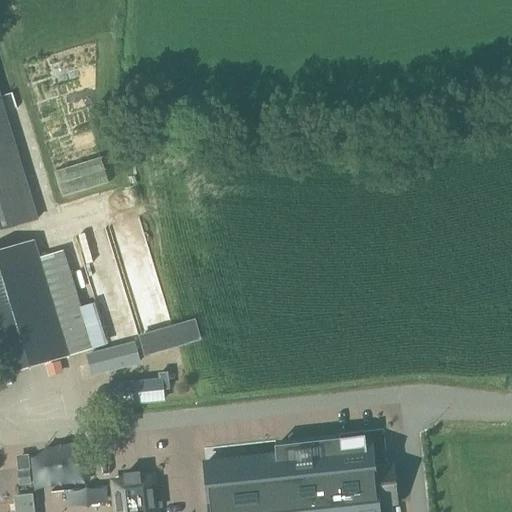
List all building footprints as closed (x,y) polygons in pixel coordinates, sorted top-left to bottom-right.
[(2,98),(6,110),(21,105),(17,93),(2,98)] [(0,232),(37,221),(0,99),(0,232)] [(0,358),(6,377),(71,357),(35,242),(0,253),(0,358)] [(292,345),(336,343),(335,330),(291,331),(292,345)] [(155,349),(155,366),(211,364),(210,347),(155,349)] [(323,361),(322,352),(284,354),(284,362),(323,361)] [(263,363),(263,353),(216,354),(216,365),(263,363)] [(288,364),(288,387),(343,388),(344,365),(288,364)] [(87,371),(95,409),(126,403),(122,381),(100,386),(97,369),(87,371)] [(215,379),(163,381),(164,403),(216,402),(215,379)] [(237,387),(220,386),(220,400),(236,400),(237,387)] [(276,456),(205,464),(210,511),(378,511),(378,507),(387,506),(383,468),(374,469),(371,446),(366,446),(365,438),(339,441),(340,449),(276,456)] [(26,448),(27,508),(48,508),(47,447),(26,448)] [(158,511),(154,475),(110,480),(113,511),(158,511)]
